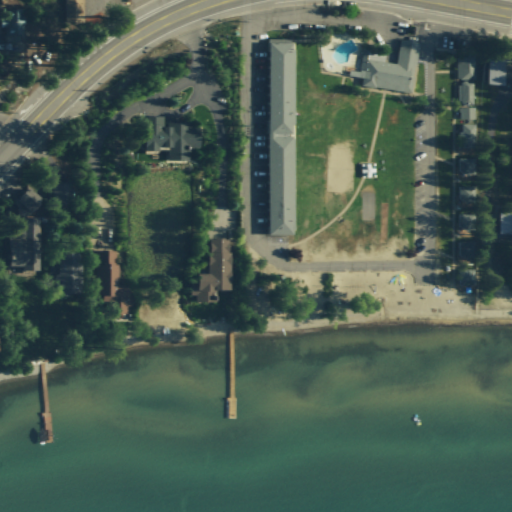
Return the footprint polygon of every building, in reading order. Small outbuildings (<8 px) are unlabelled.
[(6,35),(22,34),(21,9),(4,9),(4,16),(0,16),(0,18),(0,27),(5,27),(6,35)] [(267,235),(293,235),(292,39),(267,39),(267,235)] [(410,93),(418,42),(399,39),(396,63),(384,61),(385,54),(362,51),(358,75),(362,75),(360,85),(410,93)] [(474,79),(474,55),(456,55),(456,80),(474,79)] [(503,86),(504,59),(487,58),(486,85),(503,86)] [(473,105),(472,81),(458,81),(459,106),(473,105)] [(474,107),(458,107),(458,119),(474,120),(474,107)] [(187,160),(187,148),(198,148),(198,127),(188,127),(188,122),(163,122),(163,117),(143,117),(142,151),(167,152),(166,160),(187,160)] [(459,148),(474,149),(474,124),(459,124),(459,148)] [(458,159),(458,175),(474,175),(473,158),(458,159)] [(52,209),(71,207),(68,181),(49,183),(52,209)] [(474,186),(458,186),(458,201),(474,201),(474,186)] [(457,214),(459,229),(474,228),(473,213),(457,214)] [(497,235),(511,235),(511,213),(498,213),(497,235)] [(228,291),(228,239),(207,239),(207,275),(190,275),(191,302),(211,302),(211,291),(228,291)] [(458,257),(473,257),(473,242),(458,241),(458,257)] [(93,251),(93,295),(100,295),(100,302),(111,302),(112,315),(128,315),(127,286),(117,287),(116,251),(93,251)] [(76,253),(56,253),(56,274),(52,274),(52,295),(77,295),(76,253)]
